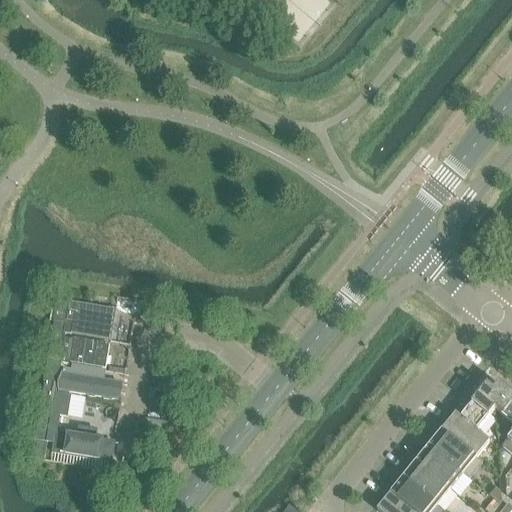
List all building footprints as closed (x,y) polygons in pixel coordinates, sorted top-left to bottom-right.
[(57,305),(54,324),(67,326),(70,307),(57,305)] [(114,319),(76,313),(72,336),(110,342),(114,319)] [(53,334),(50,354),(62,356),(65,336),(53,334)] [(110,348),(75,342),(71,366),(106,371),(110,348)] [(48,364),(45,383),(57,385),(60,366),(49,364),(48,364)] [(124,385),(62,375),(60,392),(121,402),(124,385)] [(511,398),(497,386),(492,393),(494,412),(511,426),(511,398)] [(494,412),(492,393),(486,388),(458,421),(475,435),(494,412)] [(43,394),(40,413),(52,415),(56,395),(45,393),(43,393),(43,394)] [(87,401),(72,399),(69,419),(83,421),(87,401)] [(488,446),(475,435),(458,421),(454,417),(441,433),(445,437),(475,461),(488,446)] [(38,424),(35,443),(47,445),(51,425),(40,423),(38,423),(38,424)] [(475,461),(445,437),(441,433),(428,449),(462,477),(475,461)] [(105,442),(57,434),(53,456),(101,464),(105,442)] [(511,458),(511,436),(501,450),(511,458)] [(462,477),(428,449),(414,464),(420,469),(449,493),(462,477)] [(449,493),(420,469),(414,464),(401,480),(402,481),(436,509),(449,493)] [(433,511),(436,509),(402,481),(401,480),(388,496),(408,511),(433,511)] [(496,490),(489,498),(500,507),(502,505),(501,494),(496,490)] [(408,511),(388,496),(375,511),(408,511)] [(493,503),(486,511),(496,511),(499,508),(493,503)]
